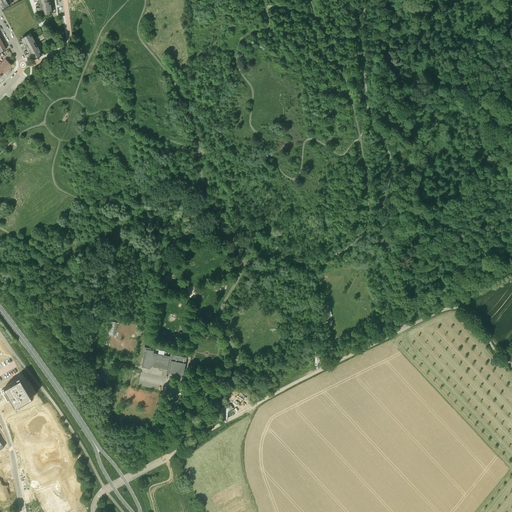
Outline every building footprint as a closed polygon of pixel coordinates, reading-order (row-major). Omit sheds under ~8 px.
[(0,7),(1,9),(9,5),(6,0),(0,3),(0,7)] [(40,13),(40,12),(41,12),(41,15),(52,13),(50,1),(49,1),(49,2),(40,3),(40,5),(39,6),(39,4),(36,5),(37,14),(40,13)] [(27,49),(36,44),(31,33),(21,38),(23,41),(22,41),(21,40),(18,42),(22,50),(25,48),(25,47),(26,46),(27,49)] [(31,59),(30,57),(31,57),(33,59),(42,54),(36,44),(27,49),(28,51),(27,52),(27,50),(24,52),(28,60),(31,59)] [(2,63),(8,69),(12,65),(5,59),(2,63)] [(0,64),(0,68),(4,73),(8,69),(2,63),(0,64)] [(117,321),(110,319),(108,333),(114,334),(117,321)] [(186,333),(179,332),(177,340),(185,341),(186,333)] [(154,351),(145,349),(142,367),(150,369),(151,366),(169,370),(169,372),(183,375),(187,357),(172,354),(172,357),(153,353),(154,351)] [(21,378),(1,390),(5,397),(9,395),(16,407),(32,398),(21,378)] [(57,480),(36,490),(39,497),(40,497),(43,503),(42,504),(45,511),(67,502),(63,494),(63,495),(60,488),(61,488),(57,480)]
